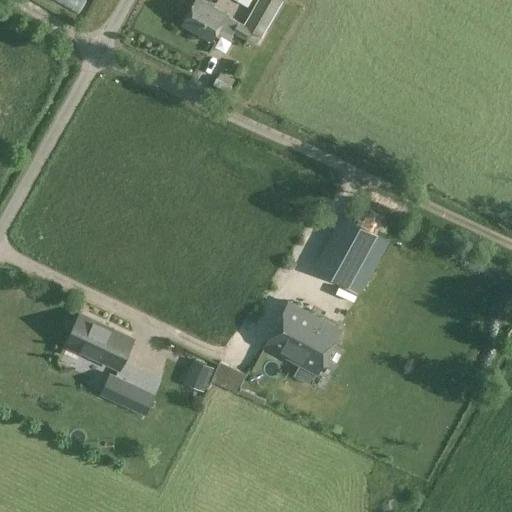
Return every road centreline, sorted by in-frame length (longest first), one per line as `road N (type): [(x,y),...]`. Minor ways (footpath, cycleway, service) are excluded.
road 1 (track): [(511,243),(102,49)]
road 2 (unclassified): [(0,234),(129,0)]
